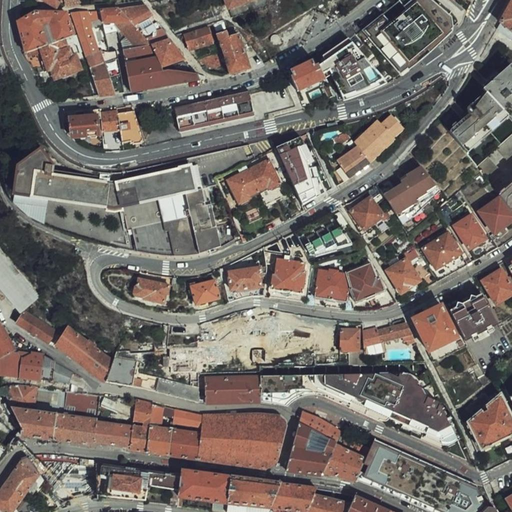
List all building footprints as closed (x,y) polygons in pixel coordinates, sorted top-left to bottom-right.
[(226,0),(233,18),(248,13),(244,2),(250,0),(226,0)] [(443,19),(448,15),(431,0),(399,0),(407,11),(410,15),(405,19),(402,15),(397,19),(399,22),(393,28),(390,24),(382,14),(366,27),(372,35),(368,38),(399,75),(422,57),(442,39),(451,29),(443,19)] [(511,42),(511,0),(496,29),(511,42)] [(145,6),(120,9),(134,25),(152,15),(145,6)] [(123,48),(150,42),(141,32),(134,25),(120,9),(101,11),(105,33),(119,31),(123,48)] [(90,66),(100,96),(125,92),(117,50),(108,51),(105,33),(101,11),(72,13),(79,34),(90,66)] [(27,52),(65,39),(74,36),(67,13),(37,13),(19,22),(27,52)] [(397,19),(390,24),(393,28),(399,22),(397,19)] [(157,22),(141,32),(150,42),(169,38),(157,22)] [(188,49),(218,40),(216,34),(213,26),(184,35),(188,49)] [(366,27),(362,30),(368,38),(372,35),(366,27)] [(218,40),(222,50),(226,63),(230,74),(250,69),(247,60),(238,34),(227,39),(224,32),(216,34),(218,40)] [(247,60),(258,55),(241,33),(238,34),(247,60)] [(325,79),(335,101),(372,91),(387,84),(394,80),(355,33),(317,60),(325,79)] [(163,69),(193,73),(183,58),(182,53),(169,38),(150,42),(163,69)] [(67,45),(65,39),(27,52),(24,53),(27,57),(42,52),(48,70),(52,69),(56,79),(82,69),(77,54),(73,55),(70,47),(59,51),(58,48),(67,45)] [(123,48),(131,92),(201,79),(198,74),(193,73),(163,69),(150,42),(123,48)] [(196,59),(205,70),(207,71),(226,63),(222,50),(196,59)] [(0,71),(1,75),(8,73),(2,54),(0,54),(0,71)] [(298,91),(325,79),(317,60),(290,73),(298,91)] [(511,185),(500,196),(500,197),(511,212),(511,67),(510,65),(483,90),(485,92),(467,109),(468,115),(449,131),(482,173),(490,183),(500,173),(487,158),(511,136),(511,185)] [(372,91),(335,101),(336,104),(361,96),(372,91)] [(180,129),(255,114),(252,95),(176,110),(180,129)] [(103,135),(103,132),(102,115),(76,118),(76,111),(68,112),(71,132),(75,138),(103,135)] [(118,113),(121,130),(123,142),(130,141),(131,144),(145,142),(136,113),(135,111),(118,113)] [(102,114),(102,115),(103,132),(121,130),(118,113),(118,112),(102,114)] [(378,120),(355,143),(358,146),(371,163),(397,139),(396,137),(406,128),(393,114),(382,124),(378,120)] [(340,145),(351,137),(347,131),(334,138),(340,145)] [(301,137),(277,148),(303,206),(326,192),(301,137)] [(338,186),(371,163),(358,146),(338,161),(342,166),(332,173),(338,186)] [(19,166),(15,194),(51,198),(107,205),(107,210),(115,211),(126,209),(130,229),(134,228),(140,251),(166,255),(172,256),(178,256),(184,256),(191,255),(197,254),(209,251),(224,245),(214,203),(208,204),(205,188),(200,189),(195,164),(118,182),(118,175),(111,174),(111,182),(75,177),(75,171),(58,169),(58,166),(44,148),(19,166)] [(270,160),(249,170),(259,192),(268,188),(269,190),(282,184),(270,160)] [(200,189),(205,188),(199,163),(195,164),(200,189)] [(427,195),(438,187),(419,163),(405,173),(406,175),(400,179),(402,183),(384,195),(400,221),(420,207),(418,205),(428,197),(427,195)] [(259,192),(249,170),(228,180),(239,205),(252,199),(251,196),(259,192)] [(374,186),(355,199),(350,202),(354,208),(351,210),(364,229),(383,215),(385,218),(388,215),(386,211),(382,213),(370,197),(378,192),(374,186)] [(430,200),(438,188),(438,187),(427,195),(428,197),(430,200)] [(47,223),(51,198),(15,194),(15,200),(30,216),(47,223)] [(266,195),(262,197),(266,205),(271,203),(266,195)] [(420,207),(422,211),(430,200),(428,197),(418,205),(420,207)] [(494,234),(511,220),(511,212),(500,197),(479,212),(494,234)] [(451,208),(447,202),(443,205),(447,211),(451,208)] [(268,210),(274,221),(281,218),(275,206),(268,210)] [(420,207),(400,221),(402,225),(422,211),(420,207)] [(258,209),(246,214),(250,224),(263,218),(258,209)] [(266,225),(274,221),(268,210),(261,213),(266,225)] [(333,214),(296,234),(306,251),(309,250),(312,255),(352,242),(333,214)] [(470,249),(477,260),(487,255),(480,243),(486,239),(472,216),(455,226),(469,250),(470,249)] [(451,260),(458,271),(468,265),(456,244),(455,244),(448,233),(424,249),(436,269),(451,260)] [(501,233),(495,237),(500,245),(506,241),(501,233)] [(0,358),(15,351),(2,325),(0,325),(0,286),(22,313),(24,311),(40,297),(0,249),(0,358)] [(334,266),(343,264),(341,257),(332,259),(334,266)] [(391,262),(394,266),(402,261),(400,257),(391,262)] [(406,258),(402,261),(394,266),(387,270),(402,293),(411,287),(411,286),(420,280),(406,258)] [(305,264),(278,260),(276,275),(273,274),(271,289),(303,294),(307,271),(304,271),(305,264)] [(372,263),(347,272),(353,287),(352,287),(357,301),(380,293),(386,306),(398,303),(390,289),(385,291),(380,277),(377,278),(372,263)] [(261,267),(230,272),(231,281),(230,281),(232,289),(239,288),(239,290),(261,287),(259,276),(262,276),(261,267)] [(327,271),(319,270),(316,297),(340,300),(344,273),(336,272),(336,270),(327,269),(327,271)] [(511,287),(502,270),(482,281),(495,304),(511,294),(511,287)] [(174,285),(175,277),(163,275),(163,283),(170,285),(174,285)] [(167,291),(169,292),(170,285),(163,283),(139,279),(138,285),(135,286),(134,293),(136,296),(144,297),(145,300),(164,303),(167,291)] [(215,280),(191,286),(196,305),(220,299),(215,280)] [(466,340),(499,322),(482,292),(450,309),(466,340)] [(441,305),(413,318),(416,325),(429,350),(457,336),(441,305)] [(24,311),(17,323),(18,323),(50,344),(57,332),(24,311)] [(255,318),(252,318),(252,332),(274,330),(275,319),(268,319),(261,318),(255,318)] [(274,330),(293,329),(294,322),(275,319),(274,330)] [(403,336),(412,333),(406,321),(382,331),(365,333),(365,343),(363,343),(364,347),(378,343),(398,338),(403,336)] [(70,327),(65,334),(57,345),(102,381),(107,382),(115,361),(96,346),(97,345),(91,340),(90,342),(70,327)] [(341,351),(348,351),(359,351),(358,329),(341,330),(341,351)] [(53,343),(57,345),(65,334),(60,331),(53,343)] [(407,343),(416,341),(412,333),(403,336),(404,342),(406,341),(407,343)] [(218,363),(217,339),(199,339),(199,344),(172,344),(172,353),(164,353),(164,363),(172,363),(171,368),(191,369),(191,377),(199,379),(199,363),(218,363)] [(378,343),(364,347),(364,351),(364,355),(380,351),(378,343)] [(16,350),(15,351),(0,358),(0,374),(53,381),(55,362),(55,361),(44,355),(28,352),(16,350)] [(348,351),(348,364),(364,364),(364,355),(364,351),(359,351),(348,351)] [(118,352),(115,361),(107,382),(147,389),(199,401),(199,379),(191,377),(191,382),(141,370),(144,356),(118,352)] [(261,353),(261,364),(273,364),(274,353),(261,353)] [(69,383),(70,370),(55,362),(53,381),(69,383)] [(359,373),(261,375),(261,377),(262,401),(286,405),(287,405),(287,404),(288,403),(289,403),(290,401),(291,400),(293,399),(294,398),(296,397),(297,397),(298,396),(299,396),(301,395),(303,394),(305,394),(308,393),(311,392),(313,392),(316,392),(319,393),(322,393),(324,394),(326,395),(445,447),(457,440),(438,400),(419,392),(422,386),(417,384),(418,381),(400,373),(398,376),(390,372),(387,378),(375,373),(373,379),(359,373)] [(206,402),(262,402),(262,401),(261,377),(206,377),(206,402)] [(6,386),(2,387),(0,388),(0,396),(6,396),(22,428),(22,435),(94,444),(95,442),(97,422),(100,395),(78,392),(21,384),(18,384),(14,384),(10,385),(6,386)] [(511,416),(501,394),(471,419),(485,448),(511,434),(511,416)] [(0,443),(11,451),(11,445),(16,436),(22,435),(22,428),(6,396),(0,396),(0,443)] [(101,405),(133,419),(134,410),(103,396),(101,405)] [(151,423),(153,404),(135,400),(134,410),(133,419),(133,421),(143,423),(142,427),(132,426),(132,427),(130,446),(130,448),(147,451),(151,423)] [(151,423),(173,426),(175,409),(153,404),(151,423)] [(198,459),(203,416),(175,409),(173,426),(169,454),(198,459)] [(315,415),(309,413),(303,411),(286,470),(322,475),(324,472),(338,439),(342,431),(339,429),(333,425),(328,421),(322,418),(315,415)] [(264,415),(240,414),(203,416),(198,459),(266,467),(276,459),(285,428),(285,426),(285,424),(284,422),(283,420),(282,419),(280,418),(278,417),(277,416),(264,415)] [(95,442),(130,446),(132,427),(97,422),(95,442)] [(151,423),(147,451),(169,454),(173,426),(151,423)] [(343,441),(338,439),(324,472),(356,480),(371,446),(345,438),(343,441)] [(487,486),(375,438),(371,446),(356,480),(379,489),(396,496),(397,495),(401,497),(401,498),(401,499),(403,494),(414,495),(425,499),(432,506),(429,511),(430,511),(431,510),(435,511),(482,511),(494,499),(487,486)] [(457,440),(445,447),(465,455),(457,440)] [(38,471),(39,472),(52,491),(56,488),(58,489),(64,485),(63,483),(71,477),(57,457),(49,462),(50,464),(38,471)] [(20,461),(8,478),(25,492),(39,472),(38,471),(29,458),(20,461)] [(95,462),(95,459),(79,460),(80,499),(96,499),(95,462)] [(177,493),(180,473),(171,472),(133,467),(95,462),(96,499),(144,502),(145,490),(177,493)] [(231,476),(181,469),(180,473),(177,493),(176,505),(226,511),(231,476)] [(238,511),(267,511),(281,483),(231,476),(226,511),(238,511)] [(10,511),(25,492),(8,478),(0,489),(0,511),(10,511)] [(267,511),(304,511),(312,494),(315,487),(281,483),(267,511)] [(346,511),(350,503),(312,494),(304,511),(346,511)] [(403,494),(401,499),(429,511),(432,506),(425,499),(414,495),(403,494)] [(387,511),(389,511),(383,508),(369,502),(354,495),(350,503),(346,511),(387,511)] [(511,511),(511,495),(503,501),(510,511),(511,511)] [(501,511),(496,500),(483,511),(501,511)]
